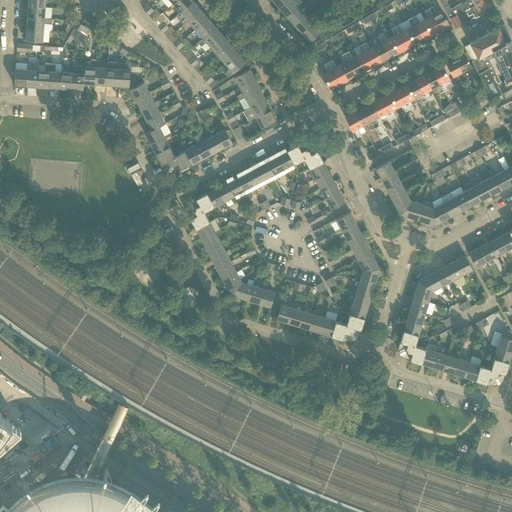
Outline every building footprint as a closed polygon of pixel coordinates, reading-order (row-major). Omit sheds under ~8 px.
[(176,0),(173,4),(180,12),(193,1),(191,0),(176,0)] [(287,0),(278,7),(286,16),(298,6),(302,2),(300,0),(287,0)] [(461,2),(450,9),(451,10),(451,11),(454,16),(456,15),(465,10),(481,0),(469,0),(462,4),(461,2)] [(491,0),(481,0),(465,10),(468,15),(472,13),(475,17),(493,8),(494,4),(491,0)] [(183,25),(188,21),(200,10),(193,1),(180,12),(176,16),(183,25)] [(390,3),(384,7),(387,11),(393,7),(391,3),(390,3)] [(28,6),(27,17),(44,18),(44,7),(28,6)] [(117,11),(121,16),(127,11),(123,6),(117,11)] [(286,16),(293,25),(305,15),(298,6),(286,16)] [(428,8),(439,29),(443,28),(444,28),(447,27),(447,25),(448,25),(440,10),(436,12),(432,6),(428,8)] [(52,8),(44,7),(44,18),(51,19),(52,8)] [(380,9),(378,10),(380,15),(387,11),(384,7),(380,9)] [(427,17),(423,19),(431,34),(432,33),(433,34),(436,33),(436,31),(439,29),(428,8),(424,10),(427,17)] [(188,21),(195,30),(208,19),(200,10),(188,21)] [(372,14),(368,16),(370,21),(377,17),(374,12),(372,14)] [(160,15),(153,21),(158,27),(160,29),(166,25),(168,23),(170,21),(162,13),(160,15)] [(293,25),(301,33),(312,23),(305,15),(293,25)] [(415,15),(411,17),(423,38),(426,37),(427,37),(430,36),(430,34),(431,34),(423,19),(419,21),(415,15)] [(449,19),(454,29),(461,25),(456,15),(454,16),(449,19)] [(368,16),(361,20),(364,24),(370,21),(368,16)] [(27,17),(26,29),(43,30),(43,24),(51,24),(52,19),(51,19),(44,18),(27,17)] [(407,28),(406,28),(414,43),(415,42),(416,43),(419,42),(419,40),(423,38),(411,17),(408,19),(411,26),(407,28)] [(195,30),(202,38),(215,27),(208,19),(195,30)] [(358,22),(351,26),(354,30),(360,26),(358,22)] [(399,24),(395,26),(406,47),(409,46),(410,46),(413,45),(413,43),(414,43),(406,28),(407,28),(403,22),(399,24)] [(312,23),(301,33),(308,42),(320,32),(312,23)] [(511,43),(504,24),(469,43),(474,52),(477,58),(471,61),(490,96),(491,99),(492,99),(501,94),(503,93),(505,92),(504,89),(501,83),(486,54),(492,51),(494,54),(493,55),(503,78),(502,78),(505,84),(508,90),(511,88),(511,43)] [(90,30),(84,26),(81,32),(87,36),(90,30)] [(351,26),(345,29),(347,34),(354,30),(351,26)] [(394,35),(390,37),(398,52),(398,51),(400,52),(403,51),(403,49),(406,47),(395,26),(391,28),(394,35)] [(206,42),(210,47),(223,36),(215,27),(202,38),(197,43),(201,47),(206,42)] [(85,35),(73,28),(69,35),(86,44),(86,38),(85,35)] [(43,30),(26,29),(25,40),(42,42),(43,30)] [(341,31),(335,35),(337,40),(344,36),(341,31)] [(175,32),(168,38),(173,44),(175,47),(182,40),(175,32)] [(381,33),(378,35),(389,56),(392,55),(394,55),(397,54),(397,52),(398,52),(390,37),(385,40),(381,33)] [(335,35),(329,39),(331,43),(337,40),(335,35)] [(378,35),(370,40),(373,46),(373,47),(381,61),(382,60),(383,61),(386,60),(386,58),(389,56),(378,35)] [(210,47),(217,55),(230,45),(223,36),(210,47)] [(182,40),(175,47),(183,55),(190,49),(192,47),(185,38),(182,40)] [(365,42),(361,44),(372,65),(376,64),(377,64),(380,63),(380,61),(381,61),(373,46),(368,48),(365,42)] [(361,52),(356,55),(364,70),(365,69),(366,70),(369,68),(369,67),(372,65),(361,44),(357,46),(361,52)] [(217,55),(225,64),(238,53),(230,45),(217,55)] [(321,49),(318,45),(311,48),(314,53),(321,49)] [(190,49),(183,55),(190,64),(198,58),(190,49)] [(348,51),(344,53),(356,74),(359,72),(360,73),(363,72),(363,70),(364,70),(356,55),(352,57),(348,51)] [(238,53),(225,64),(229,69),(224,73),(227,77),(233,73),(245,62),(238,53)] [(344,61),(339,64),(347,79),(348,78),(349,79),(352,77),(352,76),(356,74),(344,53),(341,55),(344,61)] [(454,58),(465,79),(466,79),(468,83),(473,81),(466,70),(471,67),(463,53),(462,54),(461,53),(458,55),(458,56),(454,58)] [(198,58),(190,64),(197,72),(205,66),(198,58)] [(461,81),(465,79),(454,58),(450,60),(449,60),(446,61),(446,62),(445,63),(452,77),(458,75),(461,81)] [(84,66),(83,73),(84,74),(83,83),(94,84),(95,67),(96,59),(91,59),(90,67),(84,66)] [(332,60),(327,62),(339,83),(342,81),(343,82),(346,80),(346,79),(347,79),(339,64),(335,66),(332,60)] [(107,62),(107,68),(106,85),(117,86),(119,63),(107,62)] [(339,83),(327,62),(324,64),(327,71),(323,74),(330,88),(331,87),(332,88),(335,86),(335,85),(339,83)] [(37,87),(48,88),(49,71),(50,63),(45,63),(45,65),(45,71),(38,70),(37,87)] [(48,88),(60,89),(61,72),(54,71),(55,64),(55,63),(50,63),(49,71),(48,88)] [(119,63),(117,86),(129,86),(130,87),(140,73),(130,72),(130,70),(130,66),(127,63),(119,63)] [(27,69),(25,86),(37,87),(38,70),(39,65),(39,64),(27,64),(27,66),(27,69)] [(72,73),(71,90),(83,90),(83,83),(84,74),(83,73),(84,66),(84,65),(78,65),(73,65),(72,73)] [(435,68),(432,70),(443,90),(445,95),(447,94),(450,92),(448,88),(452,86),(446,74),(441,65),(440,66),(439,65),(436,66),(435,68)] [(107,68),(95,67),(94,84),(106,85),(107,68)] [(15,69),(14,85),(25,86),(27,69),(15,69)] [(236,81),(240,87),(254,79),(249,69),(234,77),(228,80),(230,85),(236,81)] [(424,74),(423,74),(431,89),(436,86),(439,92),(441,97),(445,95),(443,90),(432,70),(429,71),(427,71),(424,72),(424,74)] [(60,89),(71,90),(72,73),(61,72),(60,89)] [(418,77),(415,79),(426,100),(430,98),(427,91),(431,89),(423,74),(422,75),(421,74),(418,76),(418,77)] [(210,76),(205,81),(211,88),(216,83),(213,80),(210,76)] [(239,100),(245,97),(260,89),(254,79),(240,87),(243,93),(236,96),(239,100)] [(407,83),(406,83),(414,98),(419,96),(422,102),(426,100),(415,79),(411,81),(410,80),(407,81),(407,83)] [(129,89),(135,100),(149,92),(143,82),(129,89)] [(401,86),(397,88),(409,109),(412,107),(409,101),(414,98),(406,83),(405,84),(404,83),(401,85),(401,86)] [(390,92),(389,93),(397,107),(401,105),(405,111),(409,109),(397,88),(394,90),(393,89),(390,91),(390,92)] [(501,94),(498,96),(499,100),(505,98),(511,94),(511,88),(508,90),(505,92),(503,93),(501,94)] [(245,97),(250,107),(265,99),(260,89),(245,97)] [(135,100),(140,110),(154,102),(149,92),(135,100)] [(383,96),(380,97),(391,118),(395,116),(392,110),(397,107),(389,93),(388,93),(387,93),(384,94),(383,96)] [(490,96),(482,101),(477,93),(473,95),(478,103),(479,106),(491,99),(490,96)] [(372,101),(371,102),(379,117),(384,114),(387,121),(391,118),(380,97),(377,99),(375,98),(372,100),(372,101)] [(250,107),(243,111),(248,121),(256,117),(270,109),(265,99),(250,107)] [(140,110),(146,120),(159,112),(154,102),(140,110)] [(366,105),(363,107),(374,128),(378,126),(374,119),(379,117),(371,102),(370,102),(369,102),(366,103),(366,105)] [(460,105),(453,109),(456,114),(463,110),(460,105)] [(501,106),(497,108),(501,118),(505,116),(501,106)] [(355,111),(354,111),(362,126),(367,123),(370,130),(374,128),(363,107),(359,108),(358,108),(355,109),(355,111)] [(270,109),(256,117),(261,127),(276,120),(270,109)] [(456,114),(453,109),(446,113),(449,117),(456,114)] [(362,126),(354,111),(353,112),(352,111),(349,113),(349,114),(345,116),(357,137),(361,135),(357,128),(362,126)] [(146,120),(151,130),(158,126),(165,123),(159,112),(146,120)] [(443,115),(436,118),(438,123),(445,119),(443,115)] [(234,116),(227,119),(233,129),(239,126),(234,116)] [(438,123),(436,118),(429,122),(432,126),(438,123)] [(425,124),(418,128),(421,132),(428,129),(425,124)] [(145,133),(151,145),(165,138),(158,126),(151,130),(145,133)] [(233,129),(238,140),(245,136),(239,126),(233,129)] [(421,132),(418,128),(412,131),(414,136),(421,132)] [(224,129),(214,134),(222,148),(232,143),(224,129)] [(408,133),(401,137),(404,141),(410,138),(408,133)] [(214,134),(204,140),(212,153),(222,148),(214,134)] [(404,141),(401,137),(394,140),(397,145),(404,141)] [(151,145),(157,157),(171,149),(165,138),(151,145)] [(204,140),(194,145),(202,159),(212,153),(204,140)] [(299,143),(285,151),(292,165),(304,158),(309,168),(322,161),(316,148),(313,143),(311,142),(307,141),(305,140),(299,143)] [(390,143),(384,146),(386,151),(393,147),(390,143)] [(194,145),(185,150),(192,164),(202,159),(194,145)] [(386,151),(384,146),(377,150),(379,154),(386,151)] [(171,149),(157,157),(162,165),(165,171),(167,172),(171,173),(173,174),(179,171),(192,164),(185,150),(175,155),(174,155),(171,149)] [(285,151),(275,156),(282,170),(292,165),(285,151)] [(373,152),(366,155),(369,160),(376,156),(373,152)] [(275,156),(266,161),(273,175),(282,170),(275,156)] [(375,168),(380,178),(394,171),(388,160),(375,168)] [(266,161),(256,166),(263,180),(273,175),(266,161)] [(328,171),(322,161),(309,168),(314,178),(328,171)] [(511,165),(503,170),(510,184),(511,183),(511,165)] [(256,166),(246,171),(254,185),(263,180),(256,166)] [(503,170),(493,176),(500,189),(510,184),(503,170)] [(246,171),(237,176),(244,190),(254,185),(246,171)] [(333,181),(328,171),(314,178),(320,188),(333,181)] [(380,178),(386,188),(399,181),(394,171),(380,178)] [(237,176),(227,181),(235,195),(244,190),(237,176)] [(493,176),(483,181),(490,195),(500,189),(493,176)] [(227,181),(218,187),(225,200),(235,195),(227,181)] [(339,191),(333,181),(320,188),(325,198),(339,191)] [(386,188),(391,198),(405,191),(399,181),(386,188)] [(483,181),(473,186),(480,200),(490,195),(483,181)] [(473,186),(462,192),(470,206),(480,200),(473,186)] [(218,187),(208,192),(216,205),(225,200),(218,187)] [(344,201),(339,191),(325,198),(331,209),(344,201)] [(391,198),(399,214),(410,201),(405,191),(391,198)] [(186,208),(186,211),(189,217),(196,230),(209,222),(204,212),(216,205),(208,192),(194,199),(188,202),(188,205),(186,208)] [(462,192),(452,197),(460,211),(470,206),(462,192)] [(440,197),(432,202),(433,208),(432,208),(434,225),(450,216),(442,202),(443,202),(440,197)] [(443,202),(442,202),(450,216),(460,211),(452,197),(443,202)] [(399,214),(417,219),(421,204),(410,201),(399,214)] [(417,219),(434,225),(432,208),(421,204),(417,219)] [(335,219),(329,223),(335,233),(341,230),(355,222),(349,212),(335,219)] [(196,230),(201,240),(215,232),(209,222),(196,230)] [(341,230),(346,240),(360,232),(355,222),(341,230)] [(506,250),(511,247),(511,237),(509,231),(499,237),(506,250)] [(201,240),(206,249),(220,242),(215,232),(201,240)] [(346,240),(351,250),(365,242),(360,232),(346,240)] [(496,256),(506,250),(499,237),(489,242),(496,256)] [(206,249),(211,259),(225,252),(220,242),(206,249)] [(351,250),(357,259),(371,252),(365,242),(351,250)] [(486,261),(496,256),(489,242),(478,247),(486,261)] [(475,267),(486,261),(478,247),(468,253),(475,267)] [(211,259),(217,269),(230,261),(225,252),(211,259)] [(357,259),(362,270),(379,268),(371,252),(357,259)] [(464,255),(454,261),(461,274),(472,269),(464,255)] [(217,269),(223,280),(237,273),(230,261),(217,269)] [(454,261),(444,266),(451,280),(461,274),(454,261)] [(444,266),(434,272),(441,285),(451,280),(444,266)] [(362,270),(359,281),(374,286),(379,268),(362,270)] [(434,272),(418,280),(431,291),(437,295),(445,291),(441,285),(434,272)] [(223,280),(230,295),(241,282),(237,273),(223,280)] [(466,282),(461,274),(451,280),(455,287),(466,282)] [(418,280),(412,299),(427,304),(431,291),(418,280)] [(359,281),(356,292),(370,296),(374,286),(359,281)] [(230,295),(247,300),(252,285),(241,282),(230,295)] [(247,300),(259,303),(263,289),(252,285),(247,300)] [(182,287),(181,305),(195,306),(196,288),(182,287)] [(263,289),(259,303),(270,307),(274,292),(263,289)] [(356,292),(352,302),(367,307),(370,296),(356,292)] [(412,299),(410,308),(425,313),(427,304),(412,299)] [(352,302),(349,313),(364,318),(367,307),(352,302)] [(276,319),(287,322),(291,307),(280,304),(276,319)] [(435,306),(427,304),(425,313),(432,315),(435,306)] [(291,307),(287,322),(298,326),(302,311),(291,307)] [(410,308),(407,317),(422,321),(425,313),(410,308)] [(302,311),(298,326),(309,329),(313,314),(302,311)] [(324,317),(319,332),(330,336),(335,321),(337,314),(327,311),(325,318),(324,317)] [(335,321),(330,336),(342,339),(350,342),(352,340),(355,339),(358,337),(360,330),(364,318),(349,313),(346,324),(335,321)] [(313,314),(309,329),(319,332),(324,317),(313,314)] [(407,317),(404,326),(419,330),(422,321),(407,317)] [(480,321),(479,321),(479,322),(482,328),(485,326),(489,324),(486,318),(485,318),(480,321)] [(399,342),(397,349),(398,352),(400,355),(401,357),(409,360),(422,364),(426,349),(415,345),(419,330),(404,326),(399,342)] [(501,334),(497,347),(511,352),(511,349),(511,333),(510,330),(502,328),(501,334)] [(491,346),(497,347),(501,334),(495,332),(491,346)] [(493,358),(508,363),(511,352),(497,347),(493,358)] [(422,364),(432,367),(437,352),(426,349),(422,364)] [(432,367),(443,370),(447,355),(437,352),(432,367)] [(443,370),(453,373),(458,358),(447,355),(443,370)] [(453,373),(463,376),(468,361),(458,358),(453,373)] [(494,386),(495,386),(497,385),(500,383),(502,382),(504,375),(508,363),(493,358),(490,368),(478,365),(474,379),(488,384),(494,386)] [(463,376),(474,379),(478,365),(468,361),(463,376)] [(111,418),(80,484),(86,483),(90,483),(92,482),(121,422),(128,406),(124,404),(119,401),(116,407),(115,410),(114,412),(111,418)] [(0,446),(20,429),(8,420),(0,414),(0,446)] [(0,511),(140,511),(137,509),(138,508),(138,507),(138,506),(138,505),(138,504),(137,503),(137,502),(137,501),(136,501),(135,500),(134,500),(134,499),(133,499),(132,499),(131,499),(130,499),(129,499),(128,499),(128,500),(127,500),(126,501),(120,497),(120,496),(117,494),(110,489),(102,483),(101,482),(100,481),(92,482),(90,483),(86,483),(80,484),(35,491),(34,492),(28,501),(21,510),(19,511),(13,511),(3,504),(0,507),(0,511)]
